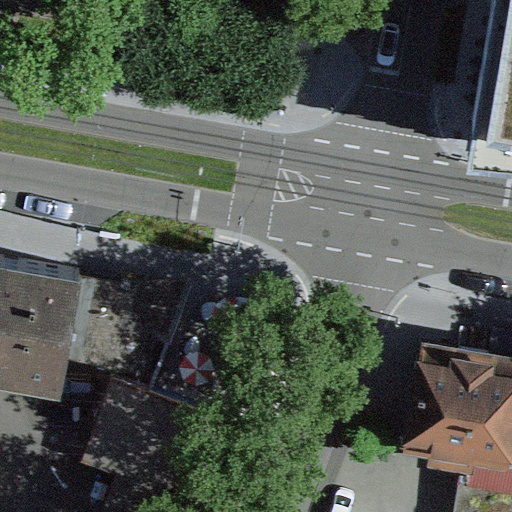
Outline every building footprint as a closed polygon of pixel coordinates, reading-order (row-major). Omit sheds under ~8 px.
[(511,0),(497,0),(473,131),(511,138),(511,0)] [(0,358),(60,369),(64,348),(75,285),(78,268),(12,256),(0,253),(0,358)] [(129,279),(129,283),(122,326),(157,329),(171,331),(178,313),(187,288),(129,279)] [(111,292),(75,285),(64,348),(144,366),(157,329),(122,326),(129,283),(113,280),(111,292)] [(511,411),(511,354),(425,339),(407,437),(463,447),(504,454),(511,411)] [(152,385),(115,370),(85,451),(122,464),(103,511),(105,511),(167,511),(206,404),(152,385)] [(511,511),(511,411),(504,454),(463,447),(451,511),(511,511)]
